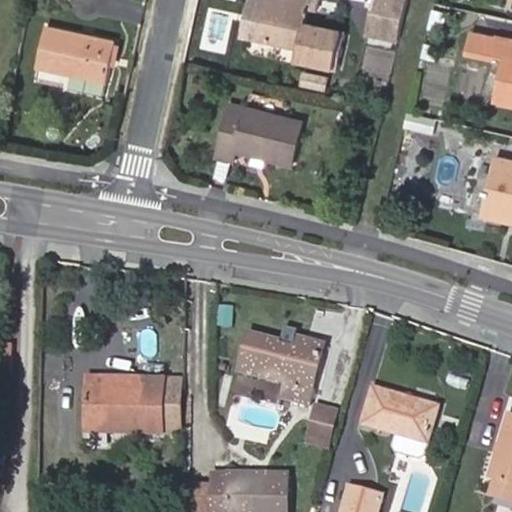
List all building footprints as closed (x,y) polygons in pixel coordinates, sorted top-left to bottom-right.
[(253,0),(245,38),(263,41),(270,9),(272,0),(253,0)] [(270,9),(263,41),(299,49),(297,62),(338,71),(346,36),(302,26),(307,0),(299,0),(296,14),(270,9)] [(296,14),(299,0),(272,0),(270,9),(296,14)] [(408,0),(377,0),(376,7),(405,14),(408,0)] [(405,14),(376,7),(370,31),(399,38),(405,14)] [(49,30),(41,69),(105,84),(113,43),(49,30)] [(511,41),(497,39),(496,40),(472,35),(468,54),(493,59),(494,55),(506,57),(497,102),(511,105),(511,41)] [(366,47),(363,74),(392,77),(394,49),(366,47)] [(325,92),(328,77),(301,72),(298,86),(325,92)] [(234,162),(237,152),(292,165),(302,123),(231,105),(218,158),(234,162)] [(438,120),(408,114),(404,129),(434,135),(438,120)] [(511,223),(511,164),(496,161),(483,216),(511,223)] [(216,305),(215,326),(232,326),(232,305),(216,305)] [(293,354),(286,352),(249,342),(241,372),(287,384),(283,398),(310,405),(313,393),(310,391),(320,353),(296,347),(293,354)] [(288,345),(286,352),(293,354),(296,347),(288,345)] [(164,436),(165,381),(88,380),(88,435),(164,436)] [(182,381),(165,381),(164,436),(181,436),(182,381)] [(430,444),(440,408),(373,390),(364,424),(430,444)] [(330,447),(340,413),(321,407),(311,442),(316,443),(330,447)] [(511,411),(493,477),(498,478),(493,496),(511,501),(511,411)] [(287,511),(288,477),(216,477),(216,488),(216,511),(287,511)] [(184,488),(183,511),(216,511),(216,488),(184,488)] [(377,511),(382,497),(350,489),(343,511),(377,511)] [(131,511),(159,511),(161,503),(132,501),(131,511)]
